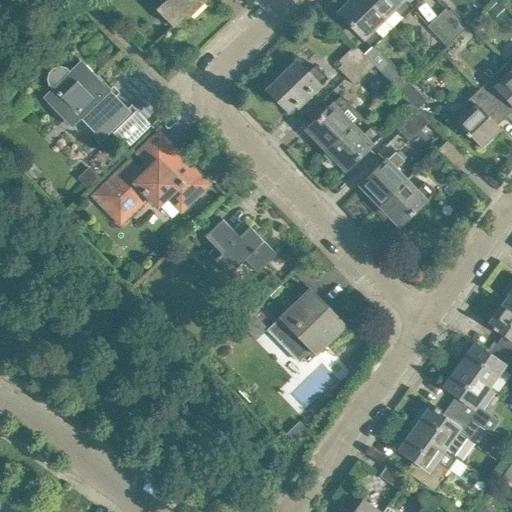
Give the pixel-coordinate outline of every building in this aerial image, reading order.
[(165,0),(156,9),(174,27),(185,16),(188,18),(207,1),(206,0),(165,0)] [(384,19),(365,0),(345,0),(348,3),(338,12),(373,47),(382,38),(374,29),(384,19)] [(413,8),(404,0),(365,0),(384,19),(395,9),(403,17),(413,8)] [(446,7),(436,16),(456,36),(465,27),(446,7)] [(456,36),(436,16),(427,25),(446,45),(456,36)] [(346,75),(366,55),(365,54),(365,55),(355,45),(339,61),(342,64),(338,68),(346,75)] [(409,81),(389,61),(374,46),(365,54),(366,55),(375,63),(400,90),(409,81)] [(355,84),(375,63),(366,55),(346,75),(355,84)] [(298,107),(328,78),(315,65),(307,73),(296,61),(267,89),(288,110),(295,104),(298,107)] [(48,102),(62,116),(72,127),(81,118),(100,137),(129,109),(115,95),(112,97),(108,92),(111,89),(105,82),(104,83),(86,65),(74,76),(66,68),(60,66),(54,68),(50,73),(48,79),(49,85),(57,93),(48,102)] [(511,105),(511,69),(502,79),(495,73),(479,89),(503,114),(511,106),(511,105)] [(427,100),(409,81),(400,90),(411,102),(418,109),(427,100)] [(494,122),(503,114),(479,89),(468,99),(467,98),(445,120),(455,131),(461,126),(466,132),(465,133),(468,137),(470,135),(481,147),(500,128),(494,122)] [(323,152),(353,123),(342,113),(351,104),(342,95),(321,115),(306,129),(316,139),(312,142),(323,152)] [(400,130),(420,111),(418,109),(411,102),(391,121),(400,130)] [(429,121),(420,111),(400,130),(409,140),(429,121)] [(363,133),(353,123),(323,152),(333,163),(336,160),(345,169),(359,155),(380,134),(371,125),(363,133)] [(93,195),(112,215),(120,223),(148,196),(158,206),(168,197),(181,211),(209,184),(159,132),(136,154),(147,166),(142,171),(130,160),(93,195)] [(467,160),(447,140),(438,150),(457,169),(467,160)] [(376,208),(406,180),(396,169),(405,160),(396,151),(360,185),(369,195),(366,198),(376,208)] [(434,191),(425,182),(416,190),(406,180),(376,208),(387,219),(390,216),(399,225),(434,191)] [(223,219),(209,233),(204,238),(220,254),(214,260),(228,275),(243,260),(256,274),(276,254),(250,226),(240,236),(223,219)] [(511,278),(501,294),(506,298),(504,300),(511,305),(511,278)] [(312,350),(316,355),(346,326),(310,288),(267,329),(281,343),(299,361),(301,359),(302,360),(312,350)] [(511,305),(504,300),(488,323),(493,326),(492,328),(496,331),(497,329),(509,338),(502,347),(511,353),(511,305)] [(474,342),(473,345),(468,341),(457,357),(461,360),(459,363),(491,386),(503,367),(511,373),(511,353),(502,347),(497,343),(490,353),(474,342)] [(491,386),(459,363),(443,386),(458,397),(452,406),(450,404),(449,405),(490,435),(501,420),(478,404),(491,386)] [(429,405),(414,427),(445,449),(454,455),(467,437),(470,439),(473,435),(485,443),(490,435),(449,405),(449,406),(456,411),(450,420),(438,412),(439,410),(435,407),(433,408),(429,405)] [(445,449),(414,427),(410,432),(405,428),(394,445),(399,448),(398,449),(419,464),(411,474),(434,490),(448,470),(436,461),(445,449)] [(387,464),(379,476),(399,490),(407,478),(387,464)] [(381,511),(363,499),(353,511),(381,511)]
